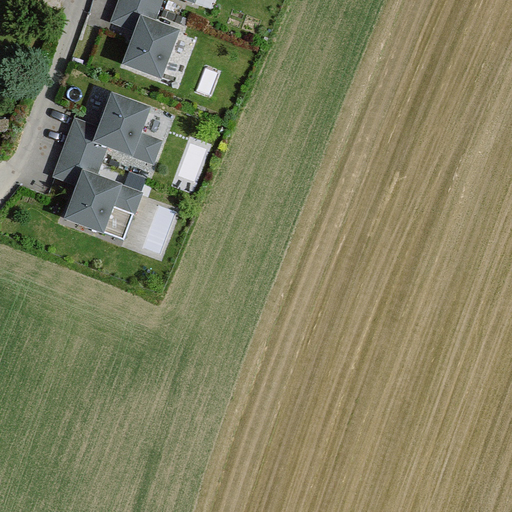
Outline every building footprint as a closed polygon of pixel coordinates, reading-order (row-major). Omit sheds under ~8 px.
[(154,22),(160,7),(142,0),(122,0),(114,21),(138,31),(126,64),(161,78),(179,32),(154,22)] [(77,120),(66,148),(102,161),(108,146),(132,155),(154,163),(162,142),(140,134),(150,109),(113,96),(101,130),(77,120)] [(102,161),(66,148),(56,176),(80,185),(68,219),(104,232),(113,207),(134,215),(142,194),(125,188),(121,186),(96,177),(102,161)] [(125,188),(142,194),(148,179),(130,172),(125,188)] [(113,207),(104,232),(125,240),(134,215),(113,207)]
